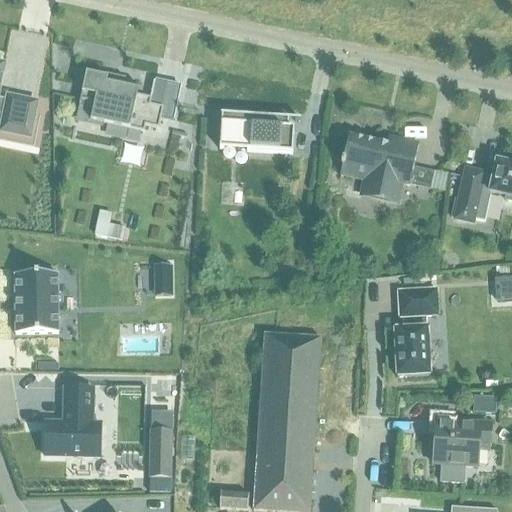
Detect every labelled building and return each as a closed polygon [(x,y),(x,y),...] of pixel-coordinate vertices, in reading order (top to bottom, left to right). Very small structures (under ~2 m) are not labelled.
[(0,116),(4,118),(0,133),(30,140),(37,104),(8,98),(8,101),(0,99),(0,94),(6,67),(4,67),(0,66),(0,116)] [(86,74),(79,105),(81,106),(81,102),(94,105),(92,112),(93,113),(91,122),(100,124),(103,125),(144,134),(145,128),(158,131),(160,121),(161,119),(174,122),(181,89),(154,83),(150,100),(136,97),(137,92),(142,93),(142,92),(122,87),(123,83),(107,79),(86,74)] [(289,120),(220,116),(220,117),(221,117),(219,151),(223,151),(224,147),(246,148),(246,153),(292,156),(294,130),(288,129),(288,122),(289,122),(289,120)] [(348,139),(343,162),(342,161),(341,167),(342,167),(340,178),(343,178),(344,175),(366,180),(365,189),(380,193),(379,200),(395,203),(396,196),(399,197),(402,186),(409,188),(410,187),(426,190),(430,172),(414,169),(418,146),(388,140),(386,149),(378,147),(378,145),(348,139)] [(129,145),(127,164),(146,167),(149,147),(129,145)] [(511,166),(496,163),(492,180),(483,178),(483,175),(466,171),(455,220),(472,224),(473,220),(484,222),(490,195),(506,198),(505,202),(511,203),(511,166)] [(132,228),(117,225),(119,212),(105,210),(100,236),(130,241),(132,228)] [(500,299),(511,298),(511,274),(501,274),(500,299)] [(57,276),(14,276),(16,335),(57,335),(57,276)] [(394,332),(397,379),(430,377),(427,330),(426,330),(425,318),(438,317),(436,292),(398,294),(399,320),(403,319),(404,331),(394,332)] [(253,511),(309,511),(321,340),(264,337),(253,511)] [(95,391),(64,391),(63,425),(45,425),(45,458),(100,459),(100,424),(94,424),(95,391)] [(480,395),(480,414),(501,415),(502,395),(480,395)] [(158,409),(157,429),(176,430),(177,410),(158,409)] [(435,436),(433,466),(442,467),(440,484),(463,485),(464,468),(477,469),(478,450),(488,451),(490,426),(461,424),(436,422),(435,436)] [(149,447),(148,479),(168,480),(169,448),(149,447)] [(219,510),(244,511),(247,511),(248,496),(220,494),(219,510)]
